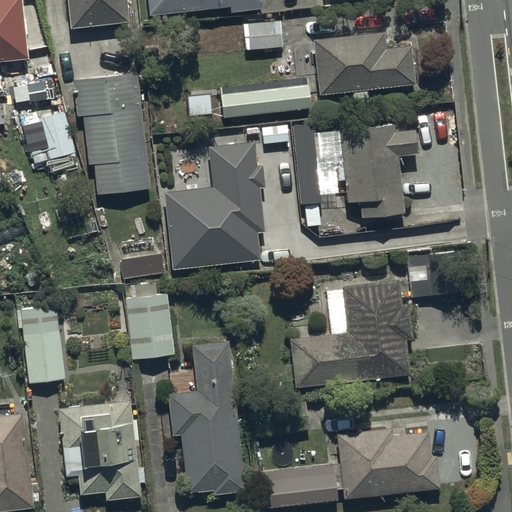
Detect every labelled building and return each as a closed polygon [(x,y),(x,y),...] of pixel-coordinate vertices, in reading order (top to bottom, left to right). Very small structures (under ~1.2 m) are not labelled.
[(0,0),(0,64),(29,61),(23,0),(0,0)] [(67,0),(71,31),(130,24),(127,0),(67,0)] [(231,14),(263,11),(261,0),(147,0),(150,17),(230,8),(231,14)] [(245,52),(283,48),(281,22),(243,25),(245,52)] [(314,42),(320,97),(416,87),(412,47),(387,50),(385,34),(314,42)] [(97,196),(150,190),(138,74),(73,81),(77,118),(83,117),(89,167),(94,166),(97,196)] [(311,110),(308,79),(220,88),(223,120),(311,110)] [(213,116),(211,94),(187,96),(188,118),(213,116)] [(50,161),(76,154),(64,113),(39,120),(50,161)] [(264,145),(289,143),(288,126),(262,129),(264,145)] [(315,126),(293,128),(301,207),(323,205),(315,126)] [(362,220),(405,216),(399,159),(418,157),(415,132),(396,134),(395,128),(340,133),(347,206),(360,204),(362,220)] [(258,168),(256,143),(209,148),(213,189),(164,195),(173,272),(261,262),(258,235),(266,234),(261,190),(266,190),(263,167),(258,168)] [(307,228),(321,227),(319,206),(305,207),(307,228)] [(412,299),(462,295),(458,254),(408,258),(412,299)] [(407,343),(414,342),(410,299),(402,300),(400,282),(342,288),(347,335),(290,340),(295,390),(411,378),(407,343)] [(133,361),(175,357),(168,296),(126,301),(133,361)] [(30,385),(66,381),(57,307),(21,311),(30,385)] [(215,498),(246,494),(230,343),(193,347),(198,392),(169,396),(173,438),(182,437),(188,496),(215,493),(215,498)] [(259,436),(310,431),(307,401),(256,406),(259,436)] [(107,503),(142,499),(131,402),(59,410),(66,479),(79,478),(81,498),(106,495),(107,503)] [(0,511),(18,511),(35,510),(24,416),(0,418),(0,511)] [(344,502),(441,492),(437,458),(432,459),(430,434),(394,438),(393,431),(337,437),(344,502)] [(266,511),(339,503),(335,467),(261,475),(266,511)]
